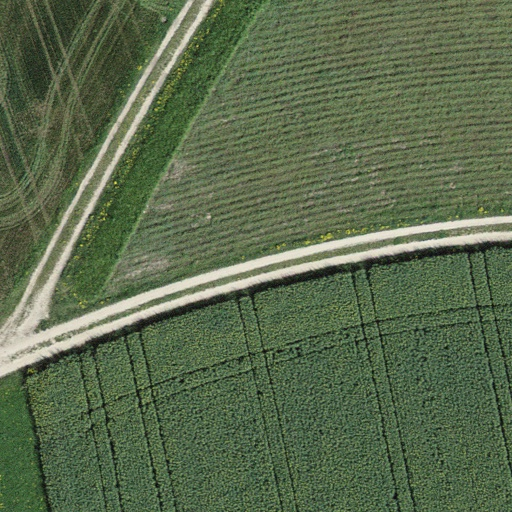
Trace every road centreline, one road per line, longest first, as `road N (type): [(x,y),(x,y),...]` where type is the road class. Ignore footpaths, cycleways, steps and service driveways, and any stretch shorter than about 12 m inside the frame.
road 1 (track): [(11,344),(266,272),(511,237)]
road 2 (track): [(11,344),(205,0)]
